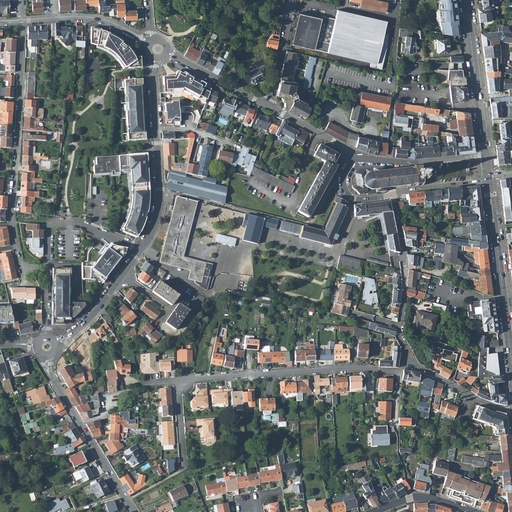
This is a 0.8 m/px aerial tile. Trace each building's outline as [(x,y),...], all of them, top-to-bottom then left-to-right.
[(0,0),(0,11),(3,11),(3,13),(9,13),(9,0),(0,0)] [(32,12),(42,12),(42,0),(34,0),(35,0),(32,0),(32,12)] [(70,10),(69,0),(58,0),(59,11),(70,10)] [(74,0),(74,10),(86,9),(85,6),(85,0),(74,0)] [(97,0),(98,6),(99,12),(109,11),(108,5),(105,5),(104,0),(97,0)] [(124,3),(118,4),(118,0),(115,0),(116,4),(116,14),(116,16),(124,16),(124,20),(137,19),(136,10),(124,10),(124,3)] [(349,0),(349,1),(360,3),(360,4),(368,6),(368,8),(386,12),(388,2),(377,0),(349,0)] [(442,33),(459,35),(458,23),(456,24),(456,19),(457,19),(456,12),(455,8),(456,8),(455,0),(454,0),(453,0),(440,0),(441,1),(439,2),(441,10),(438,10),(440,26),(441,26),(442,33)] [(493,8),(491,0),(481,0),(482,9),(493,8)] [(274,22),(282,23),(285,11),(276,9),(274,22)] [(498,10),(478,9),(479,22),(491,20),(490,13),(497,14),(498,10)] [(384,33),(387,22),(338,10),(336,19),(328,53),(372,63),(371,68),(382,70),(387,48),(390,35),(384,33)] [(299,13),(292,44),(328,53),(336,19),(326,17),(326,19),(299,13)] [(47,25),(47,27),(37,27),(37,39),(47,39),(47,33),(51,33),(51,24),(47,25)] [(57,24),(51,24),(51,33),(51,37),(58,37),(61,37),(63,39),(61,41),(65,45),(72,40),(76,40),(76,29),(72,29),(72,27),(68,26),(66,25),(57,25),(57,24)] [(28,27),(28,39),(34,39),(37,39),(37,27),(28,27)] [(96,27),(91,27),(90,43),(96,44),(96,43),(100,45),(103,46),(106,47),(112,51),(114,53),(118,56),(119,58),(117,59),(123,69),(127,66),(128,68),(141,68),(141,57),(136,57),(134,54),(132,50),(129,46),(126,44),(124,45),(122,44),(124,42),(120,39),(116,36),(112,34),(108,32),(104,31),(99,30),(100,28),(96,27)] [(406,53),(412,54),(412,52),(416,53),(415,42),(414,42),(415,37),(412,37),(412,29),(400,28),(399,36),(405,37),(405,44),(401,44),(401,51),(406,52),(406,53)] [(494,29),(495,33),(481,35),(483,47),(492,47),(491,43),(498,42),(499,42),(500,42),(502,32),(499,32),(498,30),(498,29),(494,29)] [(511,43),(511,33),(502,32),(500,42),(511,43)] [(267,47),(277,49),(279,36),(273,35),(270,39),(269,39),(267,47)] [(449,51),(448,38),(436,39),(437,52),(449,51)] [(15,52),(16,40),(1,39),(1,42),(4,42),(4,41),(6,42),(6,48),(5,52),(15,52)] [(184,56),(190,59),(195,50),(191,48),(192,45),(192,44),(192,43),(191,42),(188,47),(184,56)] [(511,69),(501,69),(501,59),(499,42),(498,42),(491,43),(492,47),(483,47),(485,60),(495,59),(497,73),(499,73),(502,74),(511,74),(511,69)] [(190,59),(196,62),(201,53),(202,50),(199,49),(198,51),(195,50),(190,59)] [(208,52),(201,65),(207,68),(212,59),(208,57),(210,54),(212,50),(210,49),(208,52)] [(196,62),(201,65),(208,52),(206,51),(204,54),(201,53),(196,62)] [(282,98),(283,99),(284,100),(284,101),(284,102),(285,103),(285,104),(285,105),(284,106),(284,107),(284,108),(283,109),(304,120),(311,106),(306,104),(307,103),(299,98),(298,98),(294,91),(295,90),(296,82),(291,81),(291,77),(293,78),(294,71),(293,70),(293,67),(294,64),(296,64),(297,61),(298,57),(296,57),(297,53),(287,51),(277,95),(278,95),(279,96),(280,96),(281,97),(282,97),(282,98)] [(5,52),(4,52),(3,65),(5,65),(14,65),(15,52),(5,52)] [(207,68),(212,71),(217,62),(217,61),(215,60),(215,58),(217,56),(215,55),(214,55),(212,59),(207,68)] [(310,56),(309,63),(307,63),(304,77),(306,77),(303,89),(310,90),(312,79),(311,78),(314,65),(315,65),(317,58),(310,56)] [(495,59),(485,60),(486,72),(497,73),(495,59)] [(217,62),(212,71),(218,74),(223,65),(217,62)] [(268,74),(263,64),(247,72),(247,73),(252,83),(254,84),(258,82),(258,80),(268,74)] [(449,84),(466,85),(465,76),(463,76),(462,76),(461,70),(458,69),(458,70),(453,70),(448,70),(449,71),(439,70),(438,83),(449,84)] [(205,103),(210,89),(204,87),(205,84),(202,82),(201,84),(192,79),(193,79),(188,76),(187,78),(182,76),(183,74),(177,71),(174,77),(173,76),(163,77),(164,93),(182,92),(182,91),(205,103)] [(487,80),(497,80),(499,81),(503,81),(504,81),(504,79),(502,78),(499,78),(499,73),(497,73),(486,72),(487,80)] [(252,83),(247,73),(246,74),(245,75),(244,76),(244,78),(244,80),(245,81),(246,83),(248,83),(249,84),(251,84),(252,83)] [(13,86),(14,75),(0,74),(0,76),(4,77),(5,77),(5,81),(7,81),(7,86),(13,86)] [(141,77),(124,79),(124,87),(142,86),(141,77)] [(497,80),(487,80),(489,94),(498,93),(497,80)] [(511,88),(511,81),(504,81),(503,81),(503,89),(511,88)] [(451,102),(468,100),(466,85),(449,84),(451,102)] [(142,86),(124,87),(125,95),(127,95),(128,111),(126,111),(127,126),(129,126),(129,133),(127,134),(128,141),(146,140),(145,132),(143,133),(142,125),(145,125),(144,117),(142,117),(141,107),(143,107),(143,104),(142,104),(142,102),(141,102),(140,94),(143,94),(142,86)] [(7,88),(5,88),(5,97),(13,98),(13,88),(7,88)] [(219,92),(210,89),(205,103),(203,109),(204,109),(205,108),(207,104),(208,101),(214,103),(215,104),(219,92)] [(357,90),(350,119),(354,120),(353,124),(357,125),(358,121),(362,122),(363,114),(381,118),(382,116),(390,117),(390,111),(390,110),(388,110),(375,107),(376,106),(359,104),(362,91),(357,90)] [(388,110),(390,97),(362,91),(359,104),(376,106),(375,107),(388,110)] [(490,99),(492,119),(502,118),(511,119),(511,110),(511,96),(499,98),(490,99)] [(27,100),(25,100),(25,117),(42,118),(43,109),(38,108),(39,97),(34,97),(34,100),(27,100)] [(0,112),(12,113),(13,103),(3,103),(1,103),(1,100),(0,99),(0,112)] [(233,112),(237,102),(232,101),(225,99),(221,109),(228,111),(230,112),(229,115),(231,116),(233,112)] [(233,112),(245,116),(248,109),(248,107),(241,105),(242,104),(237,102),(233,112)] [(399,102),(398,114),(404,115),(405,109),(406,103),(399,102)] [(172,105),(165,105),(165,114),(166,113),(166,117),(166,123),(167,123),(167,125),(173,125),(174,127),(180,127),(179,111),(178,103),(171,103),(172,105)] [(424,118),(425,112),(425,106),(406,103),(405,109),(419,111),(418,117),(424,118)] [(250,127),(257,110),(253,109),(253,110),(248,109),(245,116),(242,124),(244,124),(244,122),(248,124),(248,125),(250,127)] [(0,116),(3,116),(2,123),(12,124),(12,113),(0,112),(0,116)] [(393,124),(411,127),(411,128),(411,125),(413,118),(412,117),(412,116),(404,115),(398,114),(394,113),(394,116),(393,124)] [(264,127),(263,130),(266,131),(270,119),(265,117),(265,118),(259,116),(256,124),(264,127)] [(25,117),(24,128),(34,128),(34,124),(34,119),(36,120),(36,121),(38,121),(42,122),(42,121),(44,121),(44,119),(42,118),(25,117)] [(458,130),(472,132),(471,129),(470,117),(456,118),(449,119),(450,128),(456,127),(456,123),(457,123),(458,130)] [(270,119),(266,131),(265,133),(267,134),(269,130),(271,131),(271,132),(276,134),(279,122),(270,119)] [(421,129),(425,129),(433,130),(437,131),(438,125),(425,123),(425,120),(424,120),(421,119),(420,123),(422,123),(421,129)] [(277,139),(291,146),(293,141),(294,139),(294,138),(297,132),(285,126),(287,122),(283,120),(277,129),(276,134),(275,135),(278,137),(277,139)] [(332,135),(337,125),(329,121),(324,131),(332,135)] [(201,126),(200,130),(206,132),(209,124),(203,122),(201,126)] [(507,123),(499,123),(501,139),(508,139),(508,137),(511,136),(511,131),(508,132),(507,123)] [(214,134),(217,127),(209,124),(206,132),(214,134)] [(11,138),(12,126),(2,125),(1,125),(0,138),(11,138)] [(359,135),(349,132),(337,125),(332,135),(343,140),(355,147),(363,150),(371,152),(376,154),(386,155),(387,143),(378,141),(378,140),(359,137),(359,135)] [(294,139),(299,141),(303,143),(304,141),(308,144),(308,143),(311,135),(299,128),(297,132),(294,138),(294,139)] [(446,155),(453,154),(450,132),(443,131),(444,136),(447,136),(448,143),(448,146),(445,146),(446,155)] [(450,132),(453,154),(474,152),(472,136),(462,134),(458,133),(451,132),(450,132)] [(511,136),(508,137),(508,139),(501,139),(502,145),(511,144),(511,136)] [(429,137),(429,141),(428,145),(421,146),(421,142),(419,143),(419,146),(421,157),(434,156),(432,145),(432,141),(433,137),(429,137)] [(10,148),(11,138),(0,138),(0,150),(3,150),(3,148),(10,148)] [(395,156),(406,157),(406,152),(409,152),(409,147),(409,142),(404,142),(404,138),(401,138),(400,148),(395,148),(395,156)] [(171,139),(163,140),(164,156),(174,156),(173,143),(171,143),(171,139)] [(24,141),(23,155),(32,156),(39,156),(39,153),(35,153),(35,141),(24,141)] [(412,142),(412,147),(409,147),(409,152),(410,157),(412,158),(421,157),(419,146),(419,143),(419,142),(412,142)] [(207,174),(208,167),(213,147),(203,144),(198,165),(188,163),(185,173),(206,177),(207,174)] [(511,144),(502,145),(495,146),(496,152),(511,151),(511,147),(511,144)] [(338,155),(319,145),(313,156),(324,162),(318,174),(298,211),(309,217),(328,180),(336,166),(333,164),(338,155)] [(233,154),(240,156),(242,151),(235,148),(233,154)] [(511,150),(511,151),(496,152),(497,159),(511,158),(511,150)] [(220,151),(218,161),(231,164),(233,154),(220,151)] [(146,164),(146,154),(96,158),(97,165),(95,166),(95,175),(113,173),(113,171),(115,171),(115,173),(120,173),(120,170),(131,170),(132,180),(133,180),(133,182),(132,182),(132,188),(132,193),(134,193),(133,195),(132,195),(132,197),(132,200),(131,203),(131,205),(130,208),(130,210),(129,214),(128,217),(127,219),(126,222),(125,225),(124,226),(123,227),(122,229),(124,229),(123,232),(136,237),(140,231),(141,229),(142,228),(143,224),(145,220),(144,219),(146,212),(147,206),(148,206),(148,201),(149,195),(148,195),(147,179),(148,179),(147,164),(146,164)] [(40,159),(45,159),(45,157),(39,156),(32,156),(23,155),(22,166),(22,171),(33,171),(34,166),(32,166),(32,160),(40,160),(40,159)] [(166,170),(185,173),(188,163),(185,163),(183,167),(174,165),(174,156),(164,156),(164,169),(166,170)] [(383,171),(382,167),(356,170),(358,186),(357,187),(356,185),(354,185),(354,187),(352,187),(352,188),(359,195),(367,194),(367,195),(376,194),(376,193),(385,192),(385,188),(386,188),(386,189),(389,188),(389,187),(408,185),(408,186),(411,186),(410,185),(416,184),(416,186),(417,186),(417,184),(421,184),(421,185),(423,185),(423,184),(424,183),(424,182),(422,182),(422,179),(424,179),(425,180),(426,180),(426,179),(428,178),(427,171),(425,171),(425,170),(423,170),(422,171),(421,170),(421,168),(422,167),(422,166),(421,166),(420,165),(419,165),(419,167),(415,167),(415,165),(413,166),(414,167),(387,170),(384,170),(384,171),(383,171)] [(236,173),(250,177),(251,174),(252,170),(238,166),(236,173)] [(251,174),(290,193),(294,187),(293,186),(279,179),(277,179),(260,170),(253,167),(252,170),(251,174)] [(33,178),(30,178),(31,174),(22,173),(22,181),(39,182),(40,179),(33,178)] [(279,179),(293,186),(295,179),(289,177),(288,179),(280,176),(279,179)] [(511,178),(510,179),(506,179),(499,180),(500,189),(511,188),(511,178)] [(42,198),(43,192),(33,192),(34,185),(43,185),(43,183),(39,182),(22,181),(21,196),(22,196),(34,197),(42,198)] [(226,184),(211,181),(208,196),(223,199),(226,184)] [(460,188),(459,200),(463,201),(472,202),(480,201),(478,186),(460,188)] [(459,200),(460,188),(446,189),(447,202),(452,201),(459,200)] [(511,188),(500,189),(502,200),(503,207),(511,205),(511,188)] [(416,206),(416,203),(424,202),(423,192),(408,194),(409,206),(416,206)] [(428,192),(423,192),(424,202),(424,208),(431,207),(431,201),(430,192),(428,193),(428,192)] [(20,207),(20,212),(30,213),(30,207),(31,207),(31,202),(34,202),(34,197),(22,196),(21,207),(20,207)] [(197,201),(176,196),(159,262),(190,271),(188,279),(195,281),(195,283),(206,290),(207,289),(210,278),(209,277),(211,266),(217,268),(222,247),(218,246),(217,246),(212,265),(184,257),(192,225),(197,201)] [(278,233),(329,245),(343,215),(347,208),(349,203),(336,197),(333,203),(336,204),(323,232),(281,221),(278,233)] [(354,213),(354,217),(381,214),(384,230),(389,256),(399,254),(395,232),(389,201),(353,205),(354,213)] [(511,205),(503,207),(504,222),(511,221),(511,205)] [(459,212),(460,215),(466,215),(465,210),(471,210),(470,208),(462,207),(459,207),(459,212)] [(468,222),(483,221),(481,208),(474,209),(474,211),(472,212),(472,213),(471,213),(471,210),(465,210),(466,215),(467,215),(468,222)] [(245,213),(232,209),(229,221),(242,224),(245,214),(245,213)] [(263,219),(245,214),(242,224),(242,225),(246,226),(242,240),(257,244),(261,226),(275,229),(278,220),(263,217),(263,219)] [(471,237),(485,236),(483,221),(468,222),(467,215),(466,215),(460,215),(460,220),(460,223),(461,225),(462,225),(462,223),(463,223),(463,226),(464,225),(464,223),(466,223),(467,227),(451,229),(450,236),(470,234),(470,237),(471,237)] [(39,229),(39,225),(26,223),(26,231),(31,231),(32,232),(32,238),(42,238),(43,238),(43,235),(43,234),(43,233),(43,232),(43,231),(44,230),(42,230),(39,229)] [(405,227),(404,224),(401,224),(402,232),(425,235),(425,232),(425,230),(405,227)] [(7,227),(0,227),(0,247),(10,246),(7,227)] [(402,232),(404,239),(422,241),(425,242),(425,235),(402,232)] [(42,243),(42,238),(32,238),(27,238),(27,244),(29,244),(29,248),(34,253),(38,253),(38,255),(43,255),(43,245),(41,245),(41,243),(42,243)] [(477,250),(486,249),(486,244),(471,242),(466,241),(460,240),(453,239),(450,239),(444,238),(443,244),(444,245),(445,243),(449,243),(449,245),(465,247),(477,249),(477,250)] [(416,246),(421,247),(422,241),(404,239),(405,246),(415,248),(416,246)] [(91,266),(82,266),(82,270),(81,273),(82,278),(84,278),(84,279),(90,279),(90,277),(93,277),(93,279),(98,279),(99,277),(104,281),(114,268),(113,266),(115,263),(116,265),(126,253),(124,251),(126,248),(118,245),(114,243),(109,249),(106,247),(100,255),(99,255),(93,262),(94,262),(91,266)] [(436,243),(434,253),(443,255),(444,245),(443,244),(436,243)] [(454,265),(456,250),(464,251),(465,247),(449,245),(449,243),(445,243),(444,245),(443,255),(442,258),(442,262),(453,264),(454,265)] [(477,250),(477,249),(465,247),(464,251),(474,253),(475,261),(479,261),(479,266),(488,265),(486,249),(477,250)] [(4,270),(14,268),(11,252),(0,253),(0,257),(0,259),(2,259),(4,270)] [(416,262),(421,263),(422,258),(407,255),(408,270),(416,272),(418,272),(419,269),(419,266),(415,266),(416,262)] [(362,261),(339,256),(336,270),(359,275),(362,261)] [(367,262),(362,261),(359,275),(364,276),(364,277),(367,278),(367,275),(364,274),(367,262)] [(152,268),(145,263),(139,270),(142,272),(147,276),(152,268)] [(5,280),(16,278),(14,268),(4,270),(5,277),(1,277),(1,280),(5,280)] [(52,279),(52,285),(54,285),(54,279),(60,279),(60,275),(70,275),(70,268),(52,268),(52,275),(52,279)] [(416,272),(408,270),(406,287),(414,288),(415,288),(416,278),(416,272)] [(473,280),(474,280),(479,281),(480,293),(492,296),(490,275),(478,277),(478,275),(470,273),(466,272),(461,271),(458,270),(457,276),(473,280)] [(137,279),(144,284),(149,277),(147,276),(142,272),(137,279)] [(392,276),(385,274),(384,278),(383,282),(393,284),(401,286),(401,279),(399,278),(400,274),(393,273),(392,276)] [(52,317),(52,324),(58,324),(58,322),(64,323),(64,320),(64,318),(73,317),(75,316),(85,305),(85,304),(84,303),(67,302),(68,295),(68,287),(70,287),(70,275),(60,275),(60,279),(54,279),(54,285),(52,285),(52,288),(54,288),(54,294),(54,302),(52,302),(52,310),(54,310),(54,317),(52,317)] [(159,282),(152,292),(167,302),(171,305),(175,300),(178,295),(159,282)] [(332,313),(346,316),(348,307),(350,301),(348,301),(349,299),(348,299),(351,286),(340,284),(339,284),(338,289),(337,296),(335,297),(333,308),(332,313)] [(393,284),(390,307),(392,307),(391,311),(398,314),(401,286),(393,284)] [(25,299),(26,288),(11,287),(12,299),(19,299),(25,299)] [(36,299),(36,288),(26,288),(25,299),(36,299)] [(124,297),(130,303),(137,294),(130,289),(124,297)] [(405,295),(407,296),(423,300),(425,293),(416,290),(415,291),(414,291),(406,289),(405,295)] [(471,311),(468,312),(469,317),(475,318),(482,320),(495,318),(493,299),(470,302),(471,311)] [(269,309),(270,301),(262,300),(261,308),(269,309)] [(159,313),(145,302),(140,310),(154,320),(156,318),(159,313)] [(188,311),(178,304),(165,323),(175,330),(188,311)] [(5,306),(0,306),(0,323),(6,324),(6,322),(13,322),(12,316),(11,312),(10,305),(5,306)] [(135,317),(130,311),(129,310),(124,305),(117,310),(123,317),(120,319),(125,326),(135,317)] [(435,315),(415,310),(411,324),(416,326),(417,323),(425,325),(424,328),(430,330),(435,315)] [(18,325),(16,315),(15,316),(14,312),(11,312),(12,316),(13,322),(14,326),(15,329),(18,328),(20,334),(37,331),(35,321),(18,325)] [(107,314),(102,318),(105,322),(107,324),(110,329),(113,327),(110,323),(112,321),(107,314)] [(489,331),(497,334),(495,318),(482,320),(483,332),(489,331)] [(368,327),(370,322),(358,319),(356,324),(368,327)] [(107,324),(105,322),(100,326),(100,327),(96,330),(96,332),(94,333),(92,335),(96,341),(99,339),(100,338),(101,339),(102,339),(107,336),(105,334),(111,331),(110,329),(107,324)] [(396,330),(378,324),(370,322),(368,327),(373,329),(379,330),(382,331),(395,335),(396,330)] [(150,326),(147,323),(137,333),(139,334),(140,334),(143,336),(145,336),(147,334),(151,338),(149,340),(153,344),(159,338),(151,330),(153,328),(150,326)] [(353,330),(353,337),(368,337),(369,331),(354,327),(353,330)] [(159,338),(161,336),(158,332),(153,328),(151,330),(159,338)] [(92,335),(88,337),(90,343),(90,344),(98,344),(96,341),(92,335)] [(244,349),(258,350),(258,349),(258,341),(258,340),(253,340),(245,339),(244,349)] [(391,361),(379,361),(378,367),(398,367),(400,353),(400,347),(397,341),(394,342),(391,361)] [(210,364),(221,366),(223,355),(215,353),(216,349),(219,349),(219,347),(217,346),(218,342),(215,342),(214,346),(210,364)] [(366,358),(367,345),(358,344),(356,357),(366,358)] [(182,350),(182,346),(177,346),(177,361),(192,361),(191,345),(188,345),(188,350),(182,350)] [(299,347),(300,351),(294,351),(295,361),(304,361),(304,351),(304,350),(305,345),(301,345),(299,347)] [(233,368),(238,368),(239,356),(241,356),(242,351),(237,350),(237,346),(234,346),(233,352),(233,357),(233,368)] [(486,348),(479,349),(479,350),(479,352),(479,358),(478,377),(480,378),(489,377),(491,377),(496,377),(499,376),(496,354),(486,355),(486,348)] [(317,357),(316,360),(334,360),(334,350),(320,350),(317,351),(317,357)] [(348,360),(348,350),(342,350),(334,350),(334,360),(348,360)] [(314,351),(304,351),(304,361),(314,361),(314,357),(314,351)] [(143,373),(155,372),(155,362),(154,356),(158,356),(158,352),(144,354),(142,354),(143,373)] [(257,353),(258,363),(273,362),(273,352),(270,352),(267,352),(263,352),(257,353)] [(285,355),(285,352),(273,352),(273,362),(289,362),(288,355),(285,355)] [(233,368),(233,357),(230,356),(225,356),(223,366),(233,368)] [(25,367),(22,358),(9,362),(13,376),(26,372),(24,367),(25,367)] [(464,359),(460,358),(457,369),(460,370),(461,368),(469,371),(470,366),(471,361),(464,359)] [(115,369),(116,375),(119,375),(122,374),(129,374),(129,365),(121,364),(120,360),(114,360),(115,369)] [(13,391),(4,364),(0,364),(0,379),(4,378),(4,380),(3,381),(7,393),(13,391)] [(67,366),(59,372),(65,381),(67,380),(74,375),(67,366)] [(107,381),(106,381),(108,393),(115,391),(115,386),(116,386),(115,383),(115,379),(116,379),(116,375),(115,369),(105,371),(107,381)] [(404,370),(402,380),(421,383),(422,377),(423,374),(410,371),(410,372),(404,370)] [(64,390),(70,399),(79,396),(73,386),(78,383),(84,381),(84,382),(91,380),(89,371),(74,375),(67,380),(68,381),(66,383),(68,387),(64,390)] [(360,372),(361,376),(361,388),(361,391),(361,392),(365,392),(372,391),(371,386),(368,386),(367,372),(360,372)] [(314,376),(314,383),(314,386),(315,396),(317,396),(317,394),(319,394),(319,386),(329,385),(329,379),(319,379),(319,375),(314,376)] [(350,389),(361,388),(361,376),(349,377),(350,389)] [(495,383),(503,383),(503,382),(502,376),(500,376),(499,376),(496,377),(491,377),(491,380),(487,380),(488,384),(495,383)] [(346,377),(331,378),(332,392),(347,391),(346,377)] [(429,397),(430,388),(432,389),(434,381),(422,377),(421,383),(421,384),(419,394),(429,397)] [(392,379),(379,379),(378,391),(391,392),(392,379)] [(296,383),(296,393),(305,392),(312,392),(311,386),(311,383),(311,381),(305,381),(305,383),(304,383),(296,383)] [(442,385),(434,381),(432,389),(431,394),(434,394),(433,400),(430,399),(430,404),(438,406),(442,385)] [(123,390),(122,382),(120,382),(115,383),(116,386),(115,386),(115,391),(116,391),(123,390)] [(296,393),(296,383),(287,383),(286,384),(286,382),(280,383),(281,393),(288,393),(296,393)] [(497,396),(495,383),(488,384),(489,396),(490,402),(497,404),(496,396),(497,396)] [(28,397),(33,395),(36,403),(48,401),(48,400),(51,400),(49,394),(47,395),(44,386),(26,392),(28,397)] [(231,401),(236,400),(237,402),(243,401),(243,400),(246,399),(246,400),(251,400),(250,398),(250,397),(250,396),(250,395),(249,394),(248,394),(247,393),(246,393),(245,393),(245,390),(237,391),(237,388),(230,389),(231,401)] [(474,395),(481,398),(490,402),(489,396),(487,395),(487,394),(479,391),(479,390),(475,388),(472,393),(474,395)] [(171,406),(170,389),(160,390),(161,406),(171,406)] [(208,407),(206,389),(201,389),(197,393),(198,396),(194,397),(190,401),(191,407),(192,408),(196,408),(197,406),(203,406),(204,407),(208,407)] [(228,405),(227,389),(211,390),(212,404),(223,403),(223,406),(228,405)] [(75,406),(82,405),(85,404),(86,403),(89,402),(86,394),(79,396),(70,399),(75,406)] [(497,404),(506,406),(504,395),(497,396),(496,396),(497,404)] [(35,404),(36,407),(50,404),(55,414),(55,413),(56,413),(58,412),(64,409),(60,402),(60,401),(58,398),(56,398),(51,400),(48,400),(48,401),(36,403),(35,404)] [(273,398),(259,399),(259,411),(263,411),(270,410),(274,410),(273,398)] [(458,404),(441,401),(439,411),(455,414),(458,404)] [(378,407),(379,407),(379,412),(379,419),(390,420),(391,403),(378,402),(378,407)] [(426,413),(427,403),(418,402),(416,416),(422,417),(423,412),(426,413)] [(75,406),(79,414),(89,411),(85,404),(82,405),(75,406)] [(172,416),(171,406),(161,406),(158,407),(158,412),(162,411),(162,417),(172,416)] [(494,428),(495,436),(498,436),(509,435),(507,417),(505,414),(495,412),(476,406),(472,419),(487,424),(486,425),(494,428)] [(89,411),(79,414),(83,420),(92,417),(92,416),(97,414),(98,412),(98,409),(95,410),(91,411),(89,411)] [(110,424),(116,425),(122,425),(122,428),(128,428),(127,425),(126,425),(126,420),(125,420),(125,417),(123,417),(119,418),(119,416),(110,415),(110,420),(110,424)] [(209,418),(197,419),(197,427),(199,426),(199,431),(200,431),(201,437),(205,437),(206,439),(210,439),(212,438),(216,438),(215,422),(210,422),(209,418)] [(399,425),(409,426),(410,419),(399,418),(399,425)] [(90,430),(101,427),(98,420),(86,424),(90,430)] [(174,445),(173,421),(167,421),(161,422),(162,435),(162,438),(161,446),(174,445)] [(71,443),(82,437),(73,423),(54,429),(55,433),(59,432),(59,430),(62,429),(63,431),(69,428),(70,431),(65,434),(71,443)] [(110,424),(110,432),(107,432),(107,434),(109,434),(118,434),(118,429),(121,429),(122,429),(122,432),(131,432),(131,428),(128,428),(122,428),(122,425),(116,425),(110,424)] [(99,436),(103,435),(101,427),(90,430),(94,437),(98,435),(99,436)] [(109,434),(109,439),(104,442),(112,454),(124,447),(121,442),(120,443),(118,439),(123,439),(123,438),(125,437),(126,437),(127,436),(127,434),(122,434),(118,434),(109,434)] [(500,451),(511,450),(509,435),(498,436),(497,436),(495,436),(495,438),(498,438),(499,437),(500,451)] [(84,440),(82,437),(71,443),(71,444),(58,447),(59,451),(65,450),(64,448),(67,447),(68,449),(69,448),(70,451),(75,450),(73,447),(84,440)] [(400,455),(405,453),(410,453),(412,442),(409,442),(408,449),(399,449),(399,452),(400,454),(400,455)] [(453,461),(455,445),(449,444),(446,460),(449,461),(453,461)] [(10,454),(17,453),(18,445),(14,445),(13,450),(5,452),(6,455),(10,454)] [(137,448),(134,445),(123,451),(126,455),(123,457),(126,461),(128,459),(133,466),(140,462),(138,457),(140,456),(135,449),(137,448)] [(85,462),(80,451),(69,457),(74,467),(85,462)] [(4,463),(11,462),(10,454),(6,455),(3,455),(4,463)] [(497,472),(511,470),(511,454),(501,455),(502,460),(502,463),(492,464),(492,465),(490,465),(490,468),(496,467),(497,472)] [(400,462),(398,455),(397,455),(390,457),(392,461),(395,460),(396,464),(400,462)] [(472,457),(462,456),(461,463),(471,464),(472,458),(472,457)] [(471,464),(482,466),(483,461),(483,460),(472,458),(471,464)] [(283,461),(280,461),(280,469),(281,477),(286,476),(286,475),(292,474),(292,475),(293,476),(294,477),(295,477),(296,477),(297,476),(297,475),(297,473),(295,462),(284,464),(283,461)] [(436,474),(436,475),(445,478),(446,472),(448,465),(435,461),(431,473),(436,474)] [(348,471),(361,468),(360,462),(354,463),(346,465),(347,469),(348,471)] [(281,480),(280,469),(279,464),(275,465),(275,470),(269,471),(270,482),(281,480)] [(413,489),(429,493),(429,491),(430,485),(431,482),(430,478),(427,476),(426,477),(423,476),(424,470),(428,471),(429,466),(421,464),(419,469),(417,468),(414,481),(415,482),(413,489)] [(84,482),(93,478),(87,466),(73,473),(76,480),(82,477),(83,479),(84,482)] [(160,469),(159,468),(155,470),(153,472),(155,475),(157,473),(159,476),(163,474),(160,469)] [(511,478),(511,470),(497,472),(498,474),(502,474),(502,477),(501,477),(501,479),(502,479),(511,478)] [(259,484),(270,482),(269,471),(258,473),(258,474),(259,484)] [(370,484),(367,472),(358,479),(363,484),(361,486),(365,492),(362,495),(366,499),(366,500),(367,499),(373,494),(371,489),(371,487),(370,484)] [(468,479),(446,472),(445,478),(442,486),(448,488),(448,489),(449,490),(450,488),(454,489),(453,491),(460,493),(460,492),(463,493),(462,496),(472,499),(472,497),(476,498),(475,500),(482,503),(484,499),(485,497),(487,494),(488,491),(490,487),(467,480),(468,479)] [(235,474),(235,475),(237,488),(248,486),(246,476),(244,476),(243,473),(235,474)] [(119,479),(122,483),(130,478),(127,474),(119,479)] [(134,484),(130,478),(122,483),(129,495),(146,486),(144,481),(145,476),(139,474),(137,482),(134,484)] [(248,486),(260,485),(259,484),(258,474),(246,476),(248,486)] [(237,488),(235,475),(224,477),(226,491),(237,489),(237,488)] [(92,486),(103,480),(101,477),(90,482),(92,486)] [(205,485),(206,495),(226,491),(224,477),(216,479),(214,480),(214,483),(205,485)] [(92,486),(97,497),(108,492),(103,480),(92,486)] [(398,484),(404,493),(409,489),(407,485),(405,480),(403,481),(398,484)] [(391,489),(396,497),(397,497),(404,493),(398,484),(391,489)] [(179,487),(165,493),(169,503),(170,502),(183,497),(179,487)] [(396,497),(391,489),(390,487),(386,490),(383,491),(381,489),(379,490),(382,495),(384,494),(389,501),(396,497)] [(373,494),(377,499),(376,500),(379,505),(389,501),(384,494),(382,495),(379,490),(376,492),(373,494)] [(511,499),(511,492),(495,492),(495,493),(495,494),(501,495),(501,496),(505,496),(506,496),(507,500),(511,499)] [(343,502),(345,511),(357,508),(353,493),(348,494),(348,496),(342,498),(343,501),(343,502)] [(376,500),(377,499),(373,494),(367,499),(372,507),(379,505),(376,500)] [(482,503),(479,509),(487,511),(490,502),(488,502),(490,499),(485,497),(484,499),(482,503)] [(70,507),(66,498),(60,500),(59,498),(47,503),(50,511),(51,511),(62,508),(63,510),(70,507)] [(315,502),(314,499),(306,501),(308,511),(321,511),(327,511),(324,500),(315,502)] [(487,511),(493,511),(496,503),(490,501),(490,502),(487,511)] [(172,507),(170,502),(169,503),(147,511),(161,511),(162,511),(172,507)] [(338,503),(330,505),(332,511),(345,511),(343,502),(338,503)] [(228,511),(227,503),(213,505),(214,511),(228,511)] [(426,511),(426,504),(426,503),(413,503),(413,505),(413,511),(426,511)] [(500,511),(501,511),(502,509),(504,510),(504,506),(503,506),(503,505),(496,503),(493,511),(500,511)]
